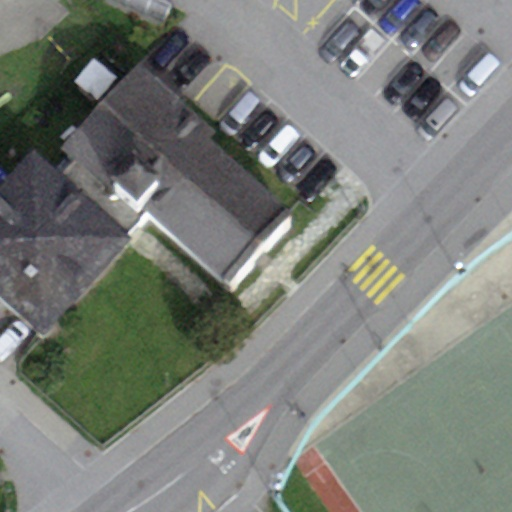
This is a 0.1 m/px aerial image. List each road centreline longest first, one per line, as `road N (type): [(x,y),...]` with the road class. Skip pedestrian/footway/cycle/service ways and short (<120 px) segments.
road 1 (tertiary): [(145,511),(213,450),(441,191),(511,124)]
road 2 (residential): [(113,511),(0,408)]
